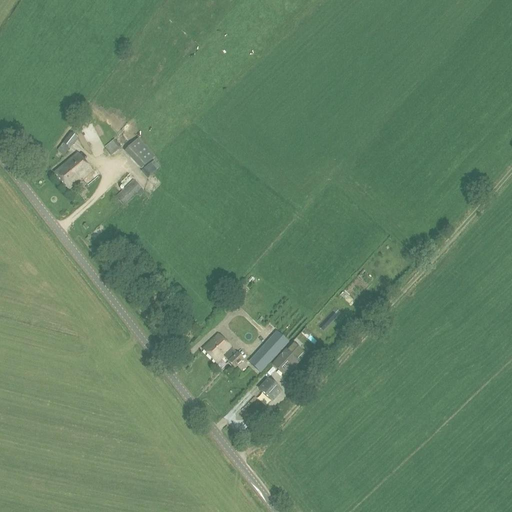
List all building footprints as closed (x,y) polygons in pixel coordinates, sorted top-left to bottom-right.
[(96,123),(84,126),(86,132),(98,129),(96,123)] [(93,147),(104,142),(98,129),(87,134),(93,147)] [(66,143),(72,148),(81,138),(75,133),(66,143)] [(128,151),(144,169),(156,158),(140,140),(128,151)] [(120,148),(115,141),(105,147),(111,155),(120,148)] [(77,154),(66,164),(54,173),(68,190),(91,171),(77,154)] [(92,185),(100,177),(95,173),(87,181),(92,185)] [(134,181),(116,197),(123,204),(136,192),(139,195),(143,191),(134,181)] [(238,310),(227,323),(241,336),(253,323),(238,310)] [(308,342),(312,340),(307,331),(303,333),(308,342)] [(209,357),(226,342),(218,334),(202,349),(209,357)] [(260,372),(280,350),(270,341),(249,363),(260,372)] [(244,361),(226,342),(209,357),(217,365),(224,358),(229,363),(228,364),(233,370),(235,369),(244,361)] [(293,344),(273,365),(283,375),(303,354),(293,344)] [(269,380),(259,391),(271,401),(281,391),(269,380)]
